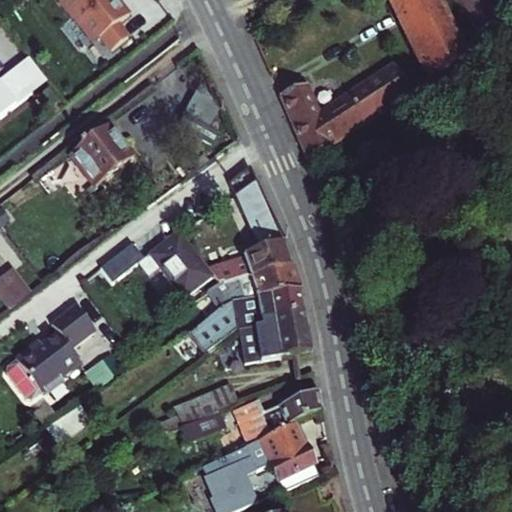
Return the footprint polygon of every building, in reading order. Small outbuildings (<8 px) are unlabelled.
[(57,0),(69,17),(75,18),(93,40),(99,40),(110,56),(127,41),(118,30),(129,23),(112,1),(111,0),(57,0)] [(473,57),(443,0),(390,0),(424,71),(409,78),(417,94),(473,57)] [(508,18),(495,0),(464,0),(486,32),(508,18)] [(0,121),(46,86),(27,62),(0,84),(0,121)] [(310,164),(416,94),(396,67),(320,116),(309,87),(280,100),(310,164)] [(183,116),(176,128),(211,147),(218,134),(183,116)] [(108,129),(69,158),(93,190),(132,161),(108,129)] [(217,285),(238,282),(290,269),(282,246),(245,260),(204,273),(177,239),(149,261),(182,305),(211,283),(210,282),(214,280),(217,285)] [(0,281),(0,297),(11,313),(35,295),(16,269),(0,281)] [(219,310),(229,305),(299,292),(290,269),(238,282),(217,285),(206,293),(219,310)] [(186,332),(203,356),(236,331),(255,328),(262,327),(261,319),(302,311),(299,292),(229,305),(219,310),(218,311),(186,332)] [(261,364),(310,355),(302,311),(261,319),(262,327),(255,328),(261,364)] [(79,367),(56,336),(32,354),(30,350),(14,362),(40,396),(43,394),(45,397),(62,384),(60,381),(79,367)] [(247,448),(294,426),(318,414),(316,396),(302,401),(295,383),(272,393),(278,410),(260,417),(259,414),(236,423),(247,448)] [(173,411),(181,430),(218,415),(210,396),(173,411)] [(218,415),(181,430),(158,439),(165,455),(225,430),(218,415)] [(222,460),(228,472),(234,469),(240,481),(269,467),(276,483),(277,483),(281,492),(318,476),(294,426),(247,448),(222,460)] [(222,460),(203,468),(208,480),(228,472),(222,460)]
